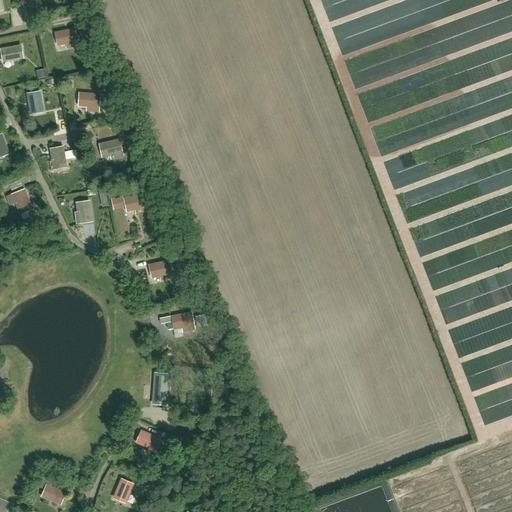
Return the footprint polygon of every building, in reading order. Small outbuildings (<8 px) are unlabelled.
[(75,29),(55,33),(57,39),(59,38),(61,45),(66,44),(67,49),(77,46),(76,42),(78,42),(75,29)] [(23,58),(21,46),(1,49),(2,57),(5,57),(6,62),(23,58)] [(43,112),(40,92),(27,94),(30,111),(35,111),(35,113),(43,112)] [(99,95),(79,94),(79,99),(82,99),(81,106),(87,107),(87,112),(97,112),(97,108),(99,108),(99,95)] [(9,153),(1,135),(0,135),(0,154),(1,154),(2,156),(9,153)] [(119,140),(100,145),(101,150),(103,149),(105,157),(111,155),(112,160),(122,157),(121,153),(122,152),(119,140)] [(66,167),(63,147),(50,149),(53,167),(58,166),(59,168),(66,167)] [(15,202),(19,211),(24,209),(25,212),(32,209),(24,190),(7,198),(10,205),(15,202)] [(144,194),(124,199),(126,204),(128,204),(130,211),(135,210),(137,214),(147,212),(145,207),(147,207),(144,194)] [(77,223),(92,221),(89,202),(77,203),(78,213),(76,213),(77,223)] [(169,261),(149,265),(151,271),(153,270),(155,277),(160,276),(161,281),(171,278),(170,274),(172,273),(169,261)] [(172,321),(167,322),(169,330),(177,329),(182,328),(183,332),(193,330),(193,326),(194,325),(191,313),(172,317),(172,321)] [(205,313),(197,316),(199,325),(208,323),(205,313)] [(159,394),(166,394),(167,374),(155,374),(154,391),(159,391),(159,394)] [(60,424),(56,427),(68,443),(77,437),(79,439),(85,434),(83,432),(92,425),(80,409),(76,413),(75,412),(72,414),(73,415),(63,422),(62,421),(60,423),(60,424)] [(160,439),(141,431),(138,438),(141,439),(139,443),(155,450),(160,439)] [(62,500),(65,493),(52,487),(55,481),(45,477),(40,488),(45,490),(42,497),(58,503),(60,499),(62,500)] [(118,500),(125,503),(133,484),(122,479),(115,495),(119,497),(118,500)]
